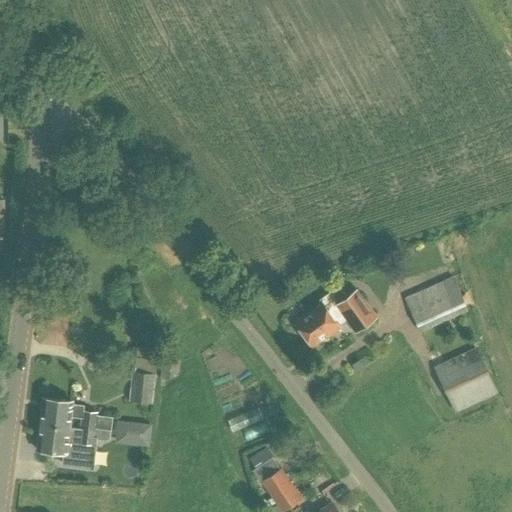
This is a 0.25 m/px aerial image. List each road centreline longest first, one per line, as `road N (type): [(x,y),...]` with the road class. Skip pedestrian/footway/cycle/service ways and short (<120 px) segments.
road 1 (unclassified): [(384,511),(30,49)]
road 2 (tertiary): [(0,478),(39,150),(30,49)]
